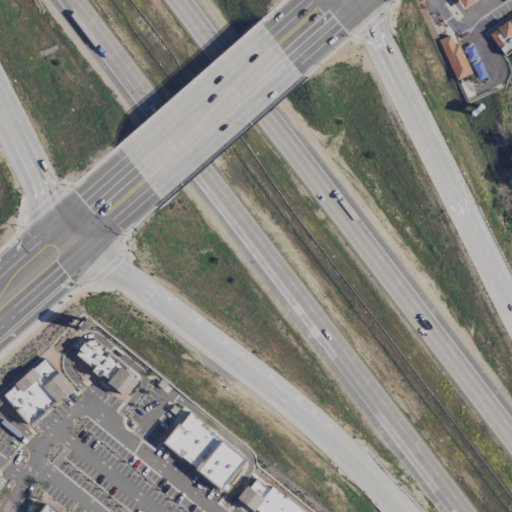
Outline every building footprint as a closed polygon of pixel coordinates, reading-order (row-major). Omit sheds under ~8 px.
[(456,0),(476,0),(463,9),(456,0)] [(489,34),(497,28),(502,24),(506,21),(511,17),(511,50),(504,56),(489,34)] [(439,40),(443,38),(448,36),(452,45),(458,42),(471,74),(462,78),(458,79),(455,80),(439,40)] [(74,354),(85,340),(94,340),(104,348),(126,367),(111,386),(74,354)] [(71,388),(45,357),(1,394),(26,425),(71,388)] [(162,445),(224,489),(246,457),(184,413),(162,445)] [(255,480),(267,490),(271,486),(282,495),(284,493),(306,511),(256,511),(253,509),(252,510),(236,497),(245,486),(248,488),(255,480)] [(36,511),(44,501),(60,511),(36,511)]
